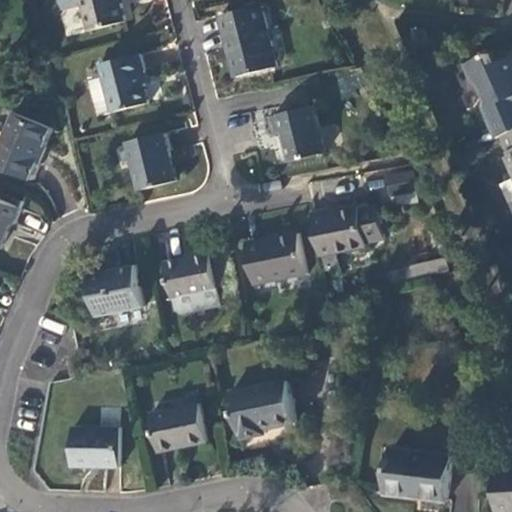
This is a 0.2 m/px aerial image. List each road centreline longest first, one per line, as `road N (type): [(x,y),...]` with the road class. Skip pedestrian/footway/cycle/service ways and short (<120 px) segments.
road 1 (residential): [(0,412),(13,347),(51,241),(233,200),(180,0)]
road 2 (residential): [(293,511),(280,499),(242,490),(131,510),(59,508),(21,499),(0,476)]
